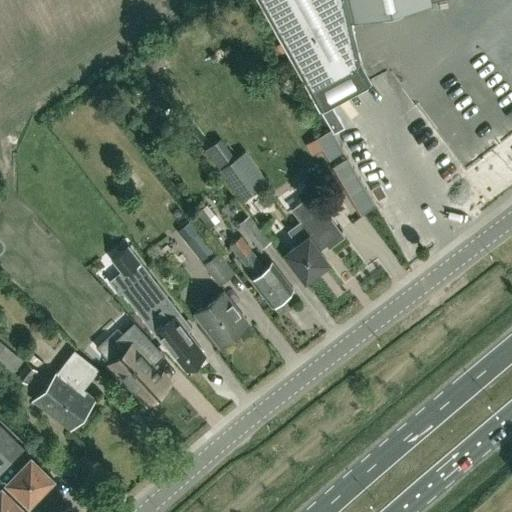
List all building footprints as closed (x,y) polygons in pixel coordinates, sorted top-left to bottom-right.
[(351,21),(430,4),(430,3),(428,0),(258,0),(320,110),(371,81),(360,61),(351,21)] [(331,107),(321,112),(330,128),(339,123),(331,107)] [(241,200),(259,186),(266,181),(243,151),(218,169),(241,200)] [(355,170),(347,157),(333,165),(341,179),(355,170)] [(310,278),(317,273),(315,270),(327,261),(315,244),(332,231),(325,222),(305,198),(292,208),(302,220),(290,230),(299,242),(285,252),(305,278),(308,275),(310,278)] [(206,204),(197,211),(209,227),(218,220),(206,204)] [(259,248),(270,239),(250,213),(238,222),(259,248)] [(199,230),(186,240),(200,259),(214,249),(199,230)] [(264,266),(240,235),(230,243),(254,274),(250,277),(271,304),(292,287),(272,260),(264,266)] [(137,258),(127,245),(119,251),(129,264),(137,258)] [(220,282),(234,270),(218,251),(203,262),(220,282)] [(154,316),(170,305),(152,278),(136,289),(154,316)] [(220,343),(247,322),(222,290),(195,311),(220,343)] [(176,337),(163,319),(154,325),(187,368),(194,363),(196,365),(204,359),(202,356),(204,355),(185,330),(176,337)] [(0,360),(13,371),(23,358),(0,339),(0,360)] [(126,372),(142,392),(154,383),(144,370),(156,361),(141,342),(124,355),(133,366),(126,372)] [(58,369),(33,400),(67,428),(92,397),(76,384),(81,377),(84,380),(94,366),(74,350),(58,369)] [(27,382),(37,369),(26,360),(16,373),(27,382)] [(30,455),(0,426),(0,450),(41,490),(53,477),(30,455)] [(41,490),(0,450),(0,467),(0,468),(1,467),(11,475),(5,481),(28,503),(41,490)] [(0,485),(0,509),(3,511),(19,511),(24,507),(1,485),(0,485)]
